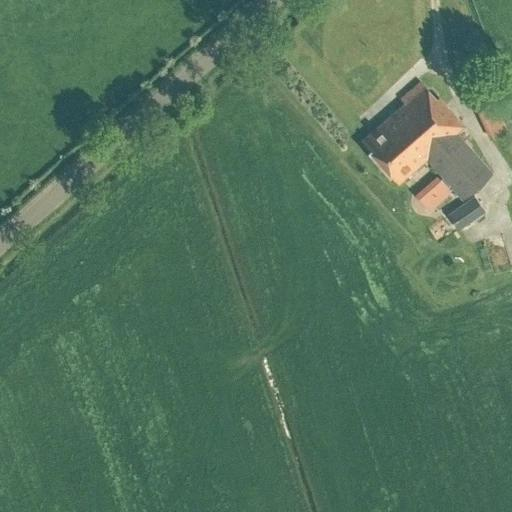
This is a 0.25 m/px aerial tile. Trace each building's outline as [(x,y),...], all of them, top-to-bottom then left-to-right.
[(359,140),(397,183),(425,158),(461,198),(492,171),(456,131),(463,125),(429,86),(427,88),(420,79),(400,97),(404,101),(370,131),(359,140)] [(506,129),(485,85),(473,90),(481,110),(475,112),(487,138),(506,129)] [(413,193),(428,210),(438,201),(443,206),(452,198),(447,193),(450,191),(436,174),(413,193)] [(444,215),(455,230),(481,211),(471,196),(444,215)] [(459,253),(432,257),(433,262),(425,263),(427,279),(462,274),(459,253)] [(470,261),(478,280),(490,275),(483,256),(470,261)]
